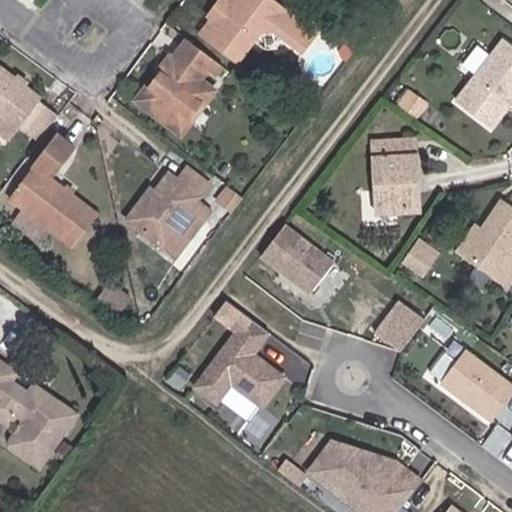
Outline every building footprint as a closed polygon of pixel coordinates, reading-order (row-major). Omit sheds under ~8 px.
[(234,20),(227,20),(217,34),(251,61),(270,36),(291,35),(314,52),(327,37),(278,0),(241,0),(240,1),(241,12),(234,20)] [(236,69),(200,43),(155,104),(184,125),(204,121),(215,107),(213,85),(214,84),(222,72),(230,77),(236,69)] [(511,56),(507,63),(499,57),(460,106),(494,133),(511,110),(511,56)] [(0,108),(5,112),(30,130),(49,105),(50,103),(2,67),(0,69),(0,108)] [(204,121),(184,125),(199,136),(227,95),(214,84),(213,85),(215,107),(204,121)] [(414,97),(403,112),(423,126),(434,113),(414,97)] [(49,105),(30,130),(42,138),(60,113),(49,105)] [(30,130),(5,112),(0,118),(0,124),(22,141),(30,130)] [(23,201),(34,210),(62,232),(84,249),(107,216),(63,182),(89,148),(72,136),(23,201)] [(380,145),(387,213),(421,209),(418,181),(426,180),(422,140),(380,145)] [(170,196),(164,192),(142,221),(189,256),(224,210),(214,203),(223,190),(201,173),(195,182),(185,175),(170,196)] [(247,212),(256,200),(243,190),(234,202),(247,212)] [(491,230),(472,258),(511,285),(511,204),(510,203),(491,230)] [(62,232),(34,210),(23,224),(51,247),(62,232)] [(336,256),(286,219),(263,250),(313,287),(336,256)] [(485,226),(466,254),(472,258),(491,230),(485,226)] [(431,243),(447,256),(450,250),(434,240),(431,243)] [(435,272),(447,256),(431,243),(419,260),(435,272)] [(398,296),(374,328),(398,346),(422,314),(398,296)] [(270,331),(249,314),(196,385),(217,401),(232,382),(262,404),(284,374),(254,352),(270,331)] [(0,400),(0,414),(14,423),(23,412),(32,419),(25,429),(52,445),(58,448),(81,417),(50,394),(44,402),(34,395),(16,382),(22,374),(0,358),(0,347),(1,346),(0,345),(0,399),(1,400),(0,400)] [(511,388),(511,383),(464,347),(440,378),(491,416),(511,388)] [(44,402),(50,394),(40,387),(34,395),(44,402)] [(25,429),(16,441),(16,448),(44,468),(58,448),(52,445),(25,429)] [(331,439),(308,469),(365,511),(393,511),(401,501),(385,489),(397,473),(368,451),(331,439)] [(401,501),(419,478),(394,459),(368,451),(397,473),(385,489),(401,501)] [(440,511),(461,511),(448,502),(440,511)]
